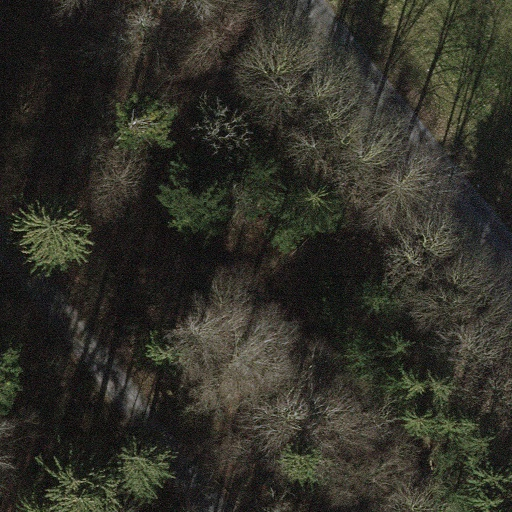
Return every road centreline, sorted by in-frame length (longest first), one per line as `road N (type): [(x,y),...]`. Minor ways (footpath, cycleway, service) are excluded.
road 1 (tertiary): [(277,0),(511,288)]
road 2 (track): [(0,257),(196,511)]
